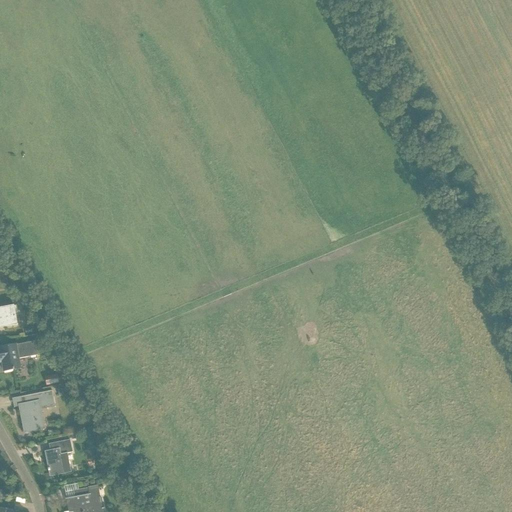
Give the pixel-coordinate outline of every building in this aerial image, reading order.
[(6,310),(0,310),(0,327),(18,325),(14,305),(6,307),(6,310)] [(35,342),(0,348),(0,363),(3,363),(4,371),(20,368),(19,359),(38,356),(35,342)] [(26,405),(23,406),(24,411),(21,411),(22,414),(21,416),(21,417),(22,419),(23,420),(25,432),(43,428),(39,408),(55,405),(53,391),(24,397),(26,405)] [(50,450),(45,451),(50,475),(65,472),(71,471),(68,453),(72,452),(70,440),(49,444),(50,450)] [(88,488),(73,491),(75,497),(65,499),(68,511),(71,511),(74,511),(73,511),(102,511),(97,486),(88,488)] [(0,511),(16,511),(17,511),(14,510),(15,505),(2,502),(1,509),(0,508),(0,511)]
